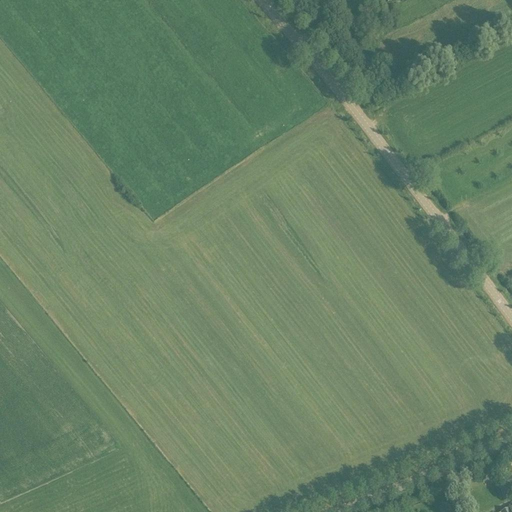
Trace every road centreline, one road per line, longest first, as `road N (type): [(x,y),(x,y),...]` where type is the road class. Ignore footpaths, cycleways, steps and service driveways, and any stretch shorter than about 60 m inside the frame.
road 1 (tertiary): [(511,314),(260,0)]
road 2 (secondary): [(339,511),(511,437)]
